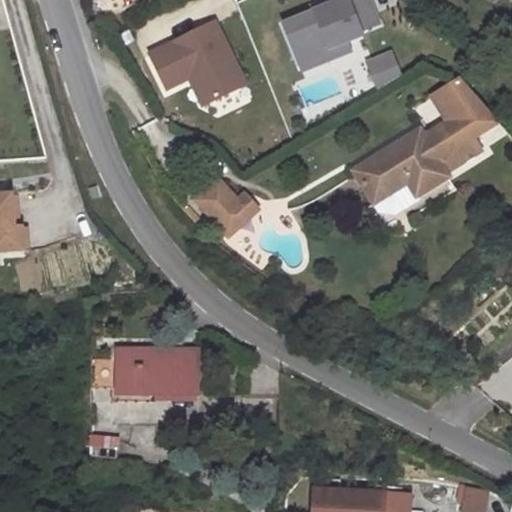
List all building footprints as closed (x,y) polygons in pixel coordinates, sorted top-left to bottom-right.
[(316,7),(285,19),(300,57),(348,39),(364,33),(362,28),(381,21),(372,0),(330,0),(331,2),(316,7)] [(151,46),(167,81),(190,70),(201,65),(214,93),(246,78),(217,16),(151,46)] [(352,48),(348,39),(300,57),(303,66),(352,48)] [(390,47),(366,57),(376,83),(386,78),(382,66),(395,61),(390,47)] [(382,66),(386,78),(399,71),(395,61),(382,66)] [(201,65),(190,70),(203,98),(214,93),(201,65)] [(500,118),(462,74),(433,91),(448,117),(424,131),(420,125),(353,164),(377,206),(387,200),(392,208),(416,194),(414,191),(446,172),(443,168),(479,147),(472,134),(500,118)] [(239,196),(235,191),(217,170),(194,189),(226,226),(234,218),(225,208),(239,196)] [(225,208),(234,218),(256,200),(243,184),(235,191),(239,196),(225,208)] [(0,242),(23,241),(22,219),(15,219),(13,187),(0,187),(0,242)] [(511,327),(493,346),(510,364),(511,362),(511,327)] [(88,359),(87,391),(117,392),(117,405),(157,407),(157,396),(200,396),(200,352),(118,351),(117,360),(88,359)] [(403,511),(403,479),(306,479),(306,511),(403,511)] [(455,511),(484,511),(489,491),(462,484),(455,511)]
